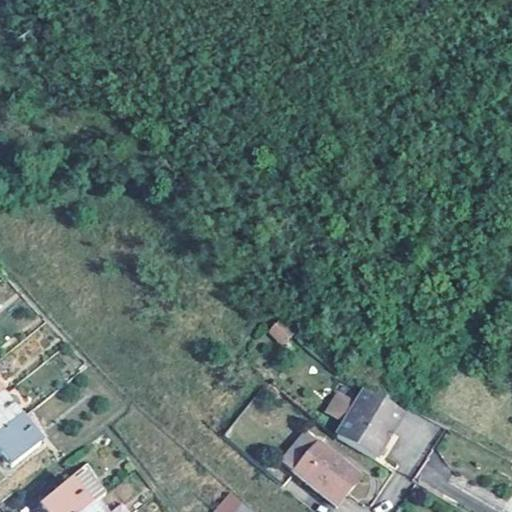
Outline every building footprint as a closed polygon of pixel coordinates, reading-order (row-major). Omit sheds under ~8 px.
[(284,345),(293,331),(276,320),(267,334),(284,345)] [(335,389),(324,412),(341,420),(352,397),(335,389)] [(406,412),(366,390),(339,438),(378,461),(390,440),(406,412)] [(1,398),(0,399),(0,438),(20,422),(1,398)] [(20,422),(0,438),(0,457),(10,470),(40,446),(20,422)] [(307,436),(284,466),(298,476),(321,446),(307,436)] [(365,480),(321,446),(298,476),(343,510),(365,480)] [(43,511),(85,511),(89,509),(99,501),(104,497),(86,474),(41,508),(43,511)] [(227,495),(213,511),(233,511),(239,505),(227,495)] [(107,511),(99,501),(89,509),(91,511),(107,511)]
